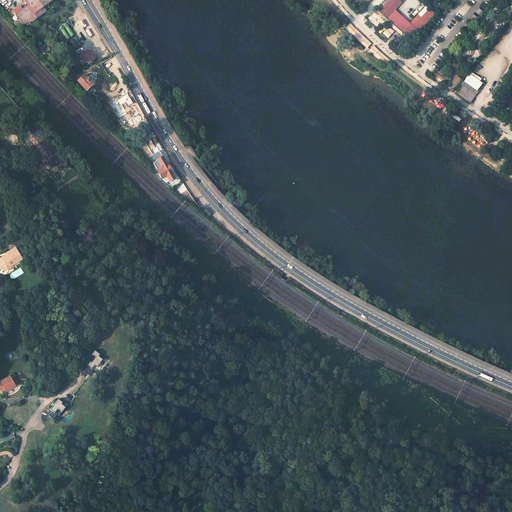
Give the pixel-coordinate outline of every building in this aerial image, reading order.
[(23,0),(25,2),(27,5),(33,14),(34,13),(39,10),(42,13),(45,11),(42,7),(52,1),(51,0),(23,0)] [(389,0),(379,10),(408,37),(407,38),(406,40),(407,43),(407,44),(423,26),(435,14),(429,9),(412,26),(409,23),(395,11),(403,2),(400,0),(389,0)] [(19,6),(12,10),(21,23),(22,25),(36,18),(42,13),(39,10),(34,13),(33,14),(27,5),(21,9),(19,6)] [(426,6),(409,23),(412,26),(429,9),(426,6)] [(67,21),(58,27),(67,41),(69,40),(74,49),(82,45),(67,21)] [(385,66),(389,61),(352,26),(347,31),(385,66)] [(83,53),(83,58),(85,63),(92,64),(96,59),(95,52),(88,50),(83,53)] [(111,57),(105,60),(110,68),(116,65),(111,57)] [(469,101),(482,83),(468,73),(454,92),(469,101)] [(449,84),(454,88),(461,80),(456,76),(449,84)] [(85,78),(80,83),(86,90),(92,84),(85,78)] [(139,106),(130,110),(134,117),(143,112),(139,106)] [(143,112),(134,117),(136,121),(145,116),(143,112)] [(175,178),(163,157),(156,161),(161,168),(157,170),(157,169),(155,170),(157,175),(160,173),(163,178),(165,177),(170,184),(171,183),(169,181),(175,178)] [(212,212),(206,206),(202,210),(209,216),(212,212)] [(7,255),(2,259),(0,258),(0,269),(8,272),(11,269),(11,267),(22,259),(13,248),(6,253),(7,255)] [(89,361),(83,368),(85,369),(83,371),(89,376),(93,370),(92,369),(94,365),(97,367),(103,359),(98,356),(100,354),(95,350),(87,360),(89,361)] [(10,375),(0,380),(0,390),(2,391),(5,389),(6,390),(15,385),(10,375)] [(58,399),(50,410),(52,411),(49,416),(53,419),(57,415),(59,416),(68,404),(64,400),(62,402),(58,399)]
